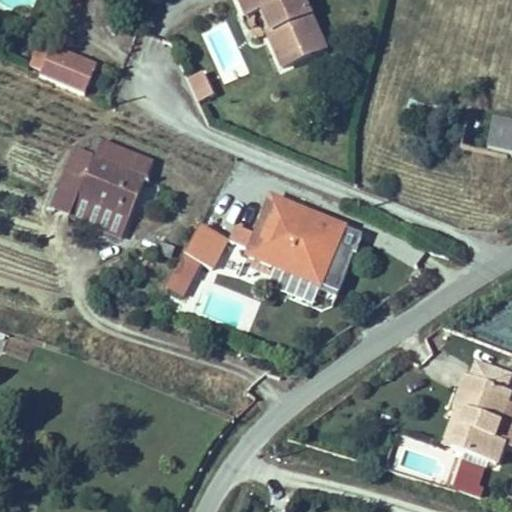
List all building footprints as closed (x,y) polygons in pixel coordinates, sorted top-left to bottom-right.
[(266,24),(289,76),(328,59),(304,4),(310,1),(309,0),(257,0),(247,5),(257,28),(266,24)] [(53,55),(40,84),(86,101),(99,73),(53,55)] [(186,82),(196,107),(215,99),(204,74),(186,82)] [(511,128),(490,124),(483,155),(511,160),(511,128)] [(36,150),(17,142),(0,182),(0,206),(12,211),(23,184),(36,150)] [(36,150),(23,184),(76,206),(93,163),(39,142),(36,150)] [(76,206),(23,184),(12,211),(64,233),(76,206)] [(220,186),(198,241),(265,268),(286,213),(220,186)] [(183,225),(156,211),(141,241),(169,256),(183,225)] [(388,431),(436,446),(443,424),(432,420),(446,373),(401,359),(391,392),(399,394),(388,431)] [(506,473),(511,450),(511,408),(506,407),(511,384),(511,375),(465,363),(441,456),(506,473)] [(478,502),(486,472),(460,465),(452,495),(478,502)] [(509,511),(511,507),(492,501),(488,511),(509,511)]
